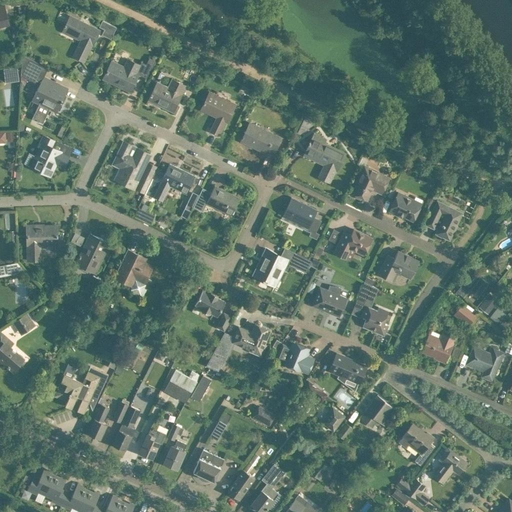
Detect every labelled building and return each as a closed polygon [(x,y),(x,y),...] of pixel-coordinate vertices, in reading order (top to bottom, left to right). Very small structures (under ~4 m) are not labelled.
[(84,61),(88,52),(92,44),(99,30),(70,15),(62,32),(63,30),(81,39),(73,56),(84,61)] [(242,39),(239,46),(250,49),(250,48),(255,49),(257,44),(252,43),(252,42),(242,39)] [(22,55),(21,76),(39,84),(32,100),(40,104),(34,119),(44,124),(50,109),(56,112),(58,110),(60,111),(62,105),(60,104),(66,93),(59,90),(62,85),(44,76),(48,67),(22,55)] [(146,64),(152,67),(153,67),(156,61),(149,58),(146,64)] [(130,91),(141,65),(127,59),(123,67),(112,61),(105,77),(119,83),(118,85),(130,91)] [(17,67),(4,68),(5,82),(19,80),(17,67)] [(173,112),(177,103),(186,85),(174,80),(170,89),(156,82),(147,100),(173,112)] [(250,96),(251,92),(241,87),(238,92),(241,94),(242,92),(250,96)] [(218,134),(223,125),(225,120),(226,121),(234,104),(209,92),(204,102),(204,101),(203,103),(204,103),(201,109),(202,107),(217,115),(210,130),(218,134)] [(305,117),(301,124),(308,127),(315,122),(305,117)] [(274,150),(279,141),(280,137),(249,123),(241,140),(266,152),(268,147),(274,150)] [(14,131),(6,132),(7,141),(15,141),(14,131)] [(304,154),(305,153),(325,163),(318,177),(329,182),(335,170),(337,170),(345,153),(324,143),(326,139),(314,133),(304,154)] [(36,155),(30,166),(51,176),(56,164),(63,167),(69,155),(73,147),(55,138),(54,140),(43,135),(39,142),(41,143),(36,155)] [(123,142),(124,142),(114,163),(127,169),(120,182),(133,188),(149,154),(137,148),(136,149),(131,147),(132,145),(123,141),(123,142)] [(361,156),(357,164),(363,167),(364,165),(367,159),(361,156)] [(161,181),(154,196),(162,200),(165,194),(169,185),(186,193),(195,176),(169,163),(161,181)] [(386,184),(389,177),(364,165),(363,167),(351,192),(357,195),(357,198),(360,199),(362,198),(367,200),(372,189),(381,193),(386,184)] [(201,190),(193,207),(202,211),(206,203),(231,215),(240,197),(214,185),(210,194),(201,190)] [(393,190),(390,188),(387,196),(392,199),(395,191),(393,190)] [(192,192),(187,203),(192,205),(198,195),(192,192)] [(421,203),(398,192),(389,211),(399,216),(400,214),(413,220),(415,217),(421,220),(424,214),(418,211),(421,203)] [(290,220),(308,229),(317,210),(291,197),(281,218),(289,222),(290,220)] [(431,199),(426,208),(430,210),(435,200),(431,199)] [(462,213),(453,209),(437,200),(425,224),(433,228),(435,226),(438,227),(435,233),(449,240),(462,213)] [(139,207),(135,216),(142,220),(146,211),(146,210),(141,208),(139,207)] [(184,208),(181,216),(186,218),(190,211),(184,208)] [(26,225),(27,236),(27,244),(28,244),(28,260),(41,260),(41,252),(39,252),(38,244),(54,243),(54,236),(57,236),(57,225),(35,226),(35,225),(26,225)] [(330,238),(336,241),(342,230),(336,227),(330,238)] [(367,247),(372,238),(353,229),(351,234),(344,231),(340,240),(334,252),(345,258),(350,247),(364,254),(367,247)] [(72,240),(82,245),(86,236),(77,231),(72,240)] [(94,273),(105,251),(109,242),(90,233),(75,264),(94,273)] [(318,246),(313,256),(318,259),(320,255),(323,249),(318,246)] [(266,248),(253,274),(263,279),(262,280),(271,284),(275,276),(278,278),(283,268),(286,269),(290,262),(305,270),(310,259),(284,247),(280,255),(266,248)] [(151,280),(147,278),(153,266),(144,262),(146,258),(128,249),(114,278),(132,286),(130,289),(141,294),(144,287),(149,289),(154,288),(151,280)] [(388,255),(384,264),(378,274),(382,276),(391,280),(387,278),(391,269),(410,278),(419,260),(397,250),(394,258),(388,255)] [(311,260),(309,265),(316,268),(319,260),(313,257),(311,260)] [(17,261),(6,263),(8,274),(17,273),(23,268),(17,261)] [(464,282),(470,287),(479,276),(473,271),(464,282)] [(470,287),(469,289),(478,296),(489,282),(480,275),(479,276),(470,287)] [(366,277),(364,282),(372,285),(374,280),(366,277)] [(364,282),(356,301),(363,304),(371,285),(364,282)] [(89,283),(85,291),(94,295),(98,287),(95,286),(89,283)] [(346,298),(340,295),(341,288),(338,287),(329,285),(328,290),(319,286),(312,305),(324,310),(325,309),(330,312),(339,316),(346,298)] [(210,293),(202,289),(194,304),(202,308),(201,310),(209,314),(209,312),(217,316),(217,315),(221,317),(216,326),(224,330),(231,316),(220,310),(225,301),(217,297),(218,295),(210,291),(210,293)] [(489,293),(479,307),(488,314),(499,301),(489,293)] [(443,298),(442,300),(444,304),(448,302),(452,299),(448,295),(443,298)] [(379,306),(377,310),(365,305),(361,315),(366,318),(362,326),(384,335),(388,325),(384,323),(386,316),(389,311),(379,306)] [(476,315),(470,311),(462,305),(458,310),(462,313),(459,318),(469,325),(476,315)] [(497,307),(490,316),(498,323),(505,314),(497,307)] [(25,314),(13,322),(17,328),(24,323),(28,329),(33,326),(25,314)] [(264,343),(270,330),(255,324),(251,332),(238,326),(232,341),(250,349),(249,350),(261,355),(266,344),(264,343)] [(430,335),(429,334),(422,351),(446,361),(452,345),(455,336),(443,331),(442,335),(432,331),(430,335)] [(115,332),(113,341),(125,343),(127,334),(115,332)] [(145,341),(158,348),(162,340),(149,334),(145,341)] [(0,345),(0,360),(13,371),(19,363),(25,357),(11,346),(12,345),(6,339),(0,345)] [(308,372),(313,358),(306,355),(309,348),(293,342),(291,347),(282,344),(277,357),(285,360),(284,364),(299,370),(300,369),(308,372)] [(473,346),(470,354),(466,363),(484,370),(481,376),(492,380),(503,352),(491,347),(489,353),(473,346)] [(336,353),(332,362),(329,370),(359,382),(366,366),(336,353)] [(114,354),(108,365),(113,368),(119,356),(114,354)] [(114,372),(121,375),(124,368),(121,366),(123,363),(119,361),(114,372)] [(64,374),(58,386),(54,395),(66,401),(65,405),(71,408),(76,398),(81,400),(77,410),(83,413),(88,403),(90,404),(92,410),(108,374),(90,366),(82,382),(64,374)] [(176,370),(164,390),(185,401),(200,375),(192,370),(188,377),(176,370)] [(211,379),(203,375),(191,396),(199,401),(211,379)] [(303,387),(315,396),(321,389),(308,380),(303,387)] [(256,383),(253,389),(259,392),(261,386),(256,383)] [(384,425),(390,417),(396,409),(384,400),(385,400),(377,394),(359,417),(371,427),(377,420),(384,425)] [(122,401),(121,401),(113,418),(120,421),(128,404),(129,402),(123,399),(122,401)] [(95,418),(94,418),(88,433),(100,439),(107,424),(102,421),(108,407),(101,404),(95,418)] [(130,405),(125,415),(119,429),(112,444),(125,450),(135,429),(131,427),(140,409),(130,405)] [(252,417),(269,426),(275,414),(259,405),(252,417)] [(333,408),(322,421),(333,429),(343,416),(333,408)] [(219,420),(210,436),(217,440),(227,424),(219,420)] [(343,439),(352,428),(346,423),(337,434),(343,439)] [(406,447),(409,443),(420,452),(414,460),(420,465),(434,446),(429,442),(433,437),(426,432),(425,433),(412,423),(401,438),(402,438),(399,442),(406,447)] [(184,428),(174,424),(168,437),(174,439),(176,433),(181,435),(184,428)] [(162,444),(165,435),(166,434),(166,433),(168,429),(159,425),(157,429),(153,427),(152,429),(150,429),(146,436),(139,452),(152,457),(159,442),(162,444)] [(172,445),(168,453),(164,463),(177,468),(184,451),(183,450),(186,444),(177,439),(174,446),(172,445)] [(260,446),(248,462),(254,467),(261,457),(260,456),(265,449),(260,446)] [(434,475),(442,482),(447,476),(446,475),(452,467),(459,473),(466,462),(447,448),(441,456),(444,458),(443,461),(444,462),(434,475)] [(207,479),(209,479),(214,481),(224,458),(203,449),(193,471),(197,473),(197,474),(198,476),(199,477),(200,478),(202,479),(204,479),(206,479),(207,479)] [(319,457),(308,470),(320,479),(322,477),(327,481),(328,480),(332,474),(333,473),(331,472),(333,469),(330,467),(330,466),(319,457)] [(287,474),(274,464),(271,468),(283,478),(287,474)] [(35,490),(46,495),(55,475),(46,471),(47,469),(44,468),(39,478),(33,476),(27,489),(34,492),(35,490)] [(244,469),(227,491),(229,492),(229,494),(231,496),(233,495),(239,499),(255,477),(244,469)] [(63,478),(55,475),(46,495),(56,499),(55,502),(61,504),(67,491),(61,489),(66,478),(63,476),(63,478)] [(396,484),(404,491),(410,483),(402,477),(396,484)] [(415,478),(410,483),(405,490),(424,504),(428,497),(421,491),(425,486),(415,478)] [(67,491),(61,504),(67,507),(68,505),(79,510),(88,489),(79,486),(80,484),(77,483),(72,494),(67,491)] [(262,491),(251,504),(262,511),(267,506),(272,510),(283,496),(266,483),(261,490),(262,491)] [(404,503),(408,497),(396,488),(392,494),(404,503)] [(96,493),(88,489),(79,510),(83,511),(97,511),(100,506),(95,504),(100,493),(97,492),(96,493)] [(106,509),(100,506),(97,511),(118,511),(123,501),(114,497),(115,495),(112,494),(106,509)] [(295,499),(284,511),(313,511),(316,508),(307,501),(304,505),(295,498),(295,499)] [(511,511),(511,500),(509,498),(505,503),(506,504),(504,507),(502,506),(497,511),(511,511)] [(131,505),(123,501),(118,511),(131,511),(135,504),(132,503),(131,505)]
